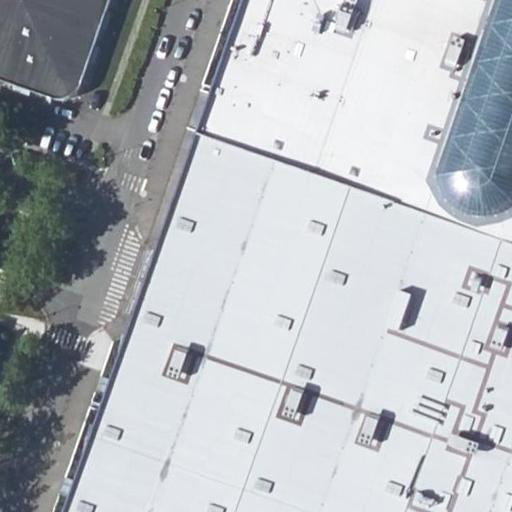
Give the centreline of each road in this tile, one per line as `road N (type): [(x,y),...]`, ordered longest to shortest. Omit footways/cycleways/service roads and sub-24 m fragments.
road 1 (residential): [(114,219),(184,0)]
road 2 (residential): [(9,511),(82,310)]
road 3 (residential): [(114,219),(0,178)]
